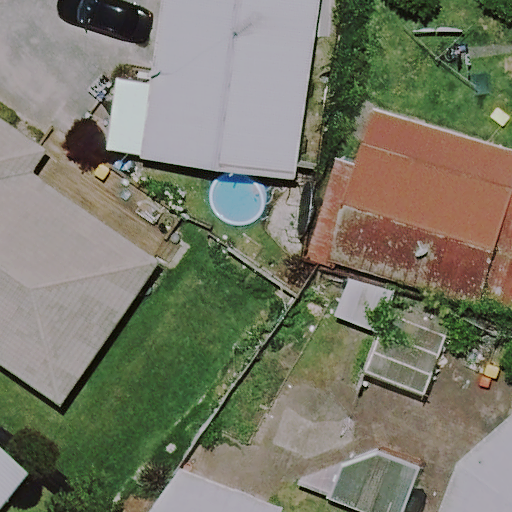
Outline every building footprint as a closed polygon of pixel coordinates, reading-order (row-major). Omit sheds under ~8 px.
[(315,0),(164,0),(152,83),(113,77),(102,154),(288,182),(315,0)] [(353,263),(401,280),(511,318),(511,166),(355,112),(308,247),(331,255),(353,263)] [(0,124),(0,363),(61,405),(157,265),(20,171),(35,149),(0,124)] [(511,511),(511,419),(462,469),(444,511),(511,511)] [(333,503),(352,511),(400,511),(420,468),(360,442),(333,503)] [(279,511),(280,511),(177,472),(152,511),(279,511)]
